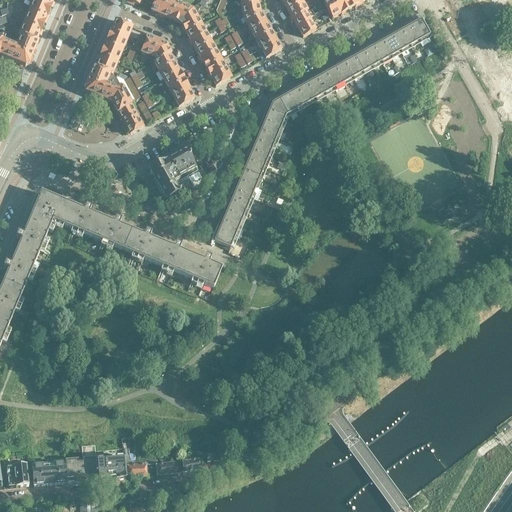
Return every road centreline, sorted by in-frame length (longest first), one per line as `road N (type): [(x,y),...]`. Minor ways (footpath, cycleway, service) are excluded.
road 1 (residential): [(511,278),(250,462),(177,484),(0,500)]
road 2 (residential): [(224,100),(239,130),(198,231),(187,236),(75,189),(87,159)]
road 3 (residential): [(71,0),(24,112),(27,140)]
road 4 (residential): [(110,8),(168,34),(210,108)]
road 5 (residential): [(45,139),(103,5)]
road 6 (tertiary): [(87,159),(117,159),(210,108)]
